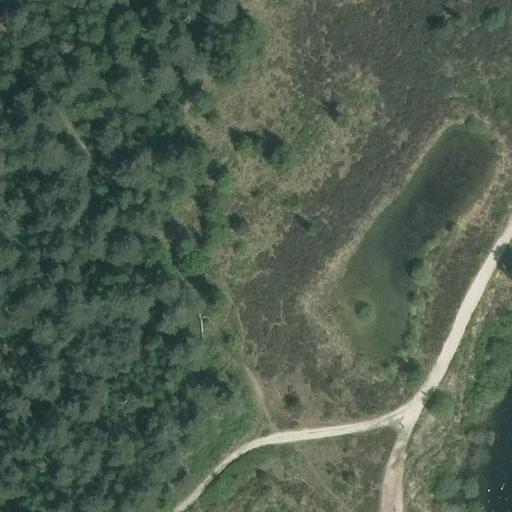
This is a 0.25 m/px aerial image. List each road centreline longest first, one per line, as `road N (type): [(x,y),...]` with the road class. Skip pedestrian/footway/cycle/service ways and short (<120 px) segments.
road 1 (track): [(169,511),(240,451),(386,419),(421,396)]
road 2 (track): [(421,396),(452,350),(511,222)]
road 3 (track): [(391,511),(395,466),(421,396)]
